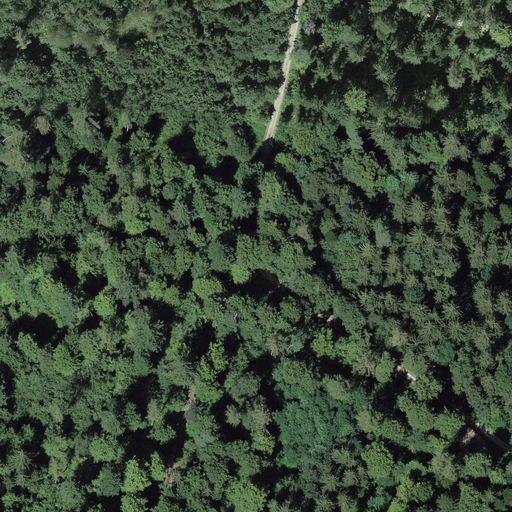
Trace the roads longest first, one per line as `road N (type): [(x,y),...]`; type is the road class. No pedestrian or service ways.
road 1 (track): [(298,0),(272,127),(151,511)]
road 2 (track): [(243,228),(266,278),(511,453)]
